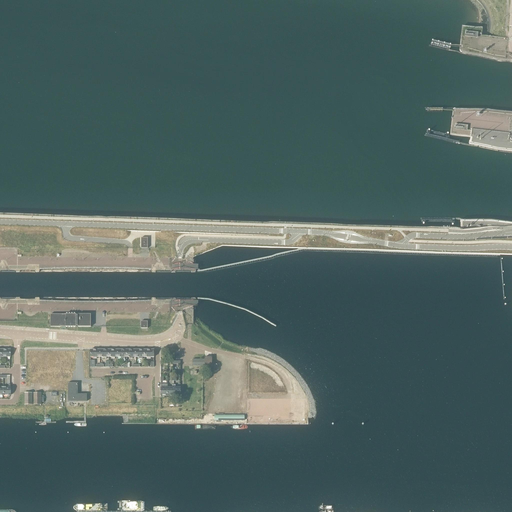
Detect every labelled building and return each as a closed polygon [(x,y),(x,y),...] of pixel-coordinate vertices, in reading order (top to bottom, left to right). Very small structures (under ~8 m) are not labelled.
[(164,271),(171,271),(171,272),(171,273),(172,273),(175,273),(176,273),(176,272),(176,271),(183,271),(191,271),(191,272),(191,273),(196,273),(196,272),(196,267),(195,266),(194,266),(164,266),(160,257),(156,251),(153,253),(155,257),(158,263),(155,265),(152,265),(28,265),(27,267),(8,266),(5,260),(1,262),(1,263),(0,264),(0,273),(1,271),(9,271),(15,271),(15,272),(16,272),(16,273),(19,273),(20,273),(20,272),(20,271),(35,271),(35,272),(36,273),(39,273),(40,272),(40,271),(40,270),(74,270),(103,270),(132,270),(151,270),(151,271),(152,271),(152,272),(152,273),(155,273),(156,272),(157,272),(157,271),(164,271)] [(171,299),(164,299),(156,299),(156,298),(155,297),(152,298),(151,298),(152,301),(151,301),(133,302),(103,302),(74,302),(40,301),(39,300),(39,298),(39,297),(36,297),(35,298),(35,299),(20,299),(20,298),(20,297),(16,297),(16,298),(15,298),(15,299),(7,299),(0,299),(0,298),(0,297),(0,306),(1,309),(5,312),(8,305),(28,305),(28,306),(152,306),(155,306),(158,309),(153,319),(156,321),(164,306),(193,305),(195,305),(195,304),(196,298),(195,298),(191,298),(190,298),(190,299),(183,299),(176,299),(175,299),(175,298),(172,298),(171,298),(171,299)] [(64,314),(50,314),(50,324),(50,327),(60,327),(63,327),(67,327),(76,327),(76,326),(77,326),(78,326),(78,327),(91,327),(91,314),(78,314),(78,315),(76,315),(76,314),(65,314),(64,314)] [(149,321),(140,321),(140,330),(149,330),(149,321)] [(6,357),(10,357),(10,349),(0,349),(0,357),(3,357),(3,358),(6,358),(6,357)] [(97,357),(100,357),(100,349),(90,349),(90,357),(93,357),(93,359),(97,359),(97,357)] [(106,357),(109,357),(109,349),(100,349),(100,357),(103,357),(103,359),(106,359),(106,357)] [(115,357),(118,357),(118,349),(109,349),(109,357),(112,357),(112,358),(115,358),(115,357)] [(125,357),(127,357),(127,349),(118,349),(118,357),(121,357),(121,359),(125,359),(125,357)] [(135,349),(127,349),(127,357),(129,357),(129,358),(132,358),(132,357),(135,357),(135,349)] [(142,357),(144,357),(145,349),(135,349),(135,357),(139,357),(139,359),(142,359),(142,357)] [(150,357),(154,357),(154,349),(145,349),(144,357),(147,357),(147,359),(150,359),(150,357)] [(207,367),(207,369),(207,370),(212,370),(212,367),(212,357),(204,357),(204,359),(192,359),(192,366),(204,366),(204,367),(207,367)] [(68,401),(87,401),(87,394),(78,394),(78,383),(68,383),(68,401)] [(32,393),(26,393),(24,393),(24,405),(32,405),(32,393)] [(153,414),(141,414),(121,414),(121,422),(153,422),(153,414)]
